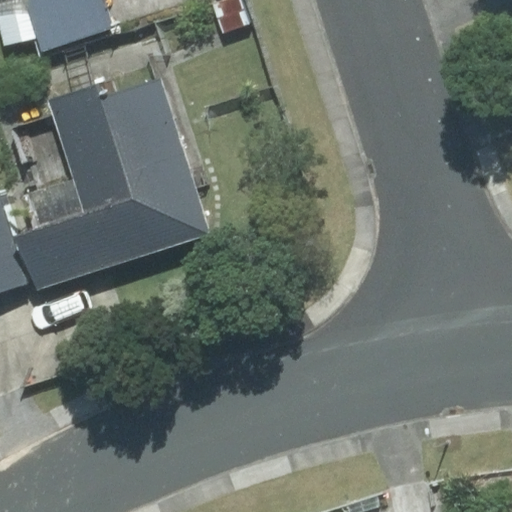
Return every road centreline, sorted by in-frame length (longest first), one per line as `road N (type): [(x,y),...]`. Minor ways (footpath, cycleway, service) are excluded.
road 1 (residential): [(16,511),(219,420),(329,385),(470,356)]
road 2 (residential): [(358,0),(470,356)]
